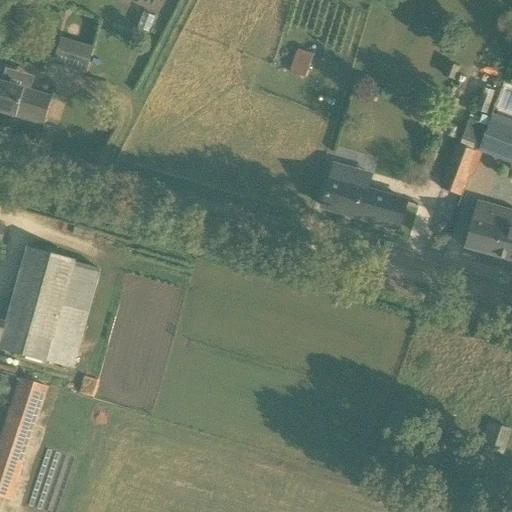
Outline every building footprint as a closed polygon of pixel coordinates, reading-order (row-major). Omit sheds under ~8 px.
[(86,73),(93,49),(62,40),(57,57),(75,62),(73,70),(86,73)] [(297,50),(290,72),(305,77),(313,56),(297,50)] [(448,64),(444,76),(456,81),(461,68),(448,64)] [(52,97),(0,81),(0,113),(16,118),(44,126),(52,97)] [(478,124),(488,128),(490,121),(491,120),(481,116),(478,124)] [(511,129),(490,121),(488,128),(479,151),(511,164),(511,129)] [(477,154),(456,146),(440,189),(461,197),(468,176),(477,154)] [(407,203),(330,181),(322,207),(400,230),(407,203)] [(511,210),(478,201),(464,248),(511,261),(511,210)] [(0,321),(0,350),(72,369),(99,269),(26,247),(6,324),(0,321)] [(20,379),(0,436),(0,498),(9,502),(48,389),(20,379)]
